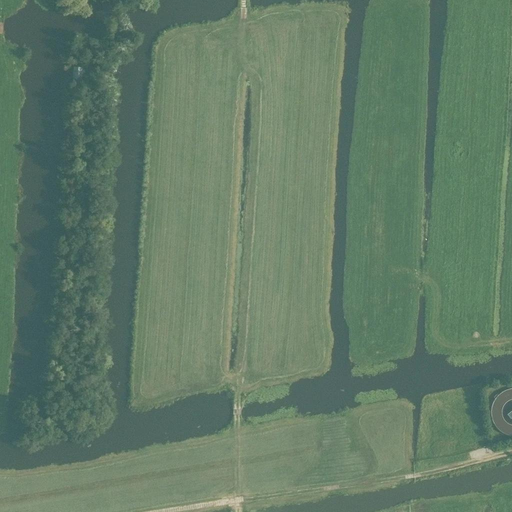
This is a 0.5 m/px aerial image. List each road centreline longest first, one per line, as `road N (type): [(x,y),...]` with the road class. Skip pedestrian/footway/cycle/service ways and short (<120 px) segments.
road 1 (track): [(243,0),(264,81),(236,417),(238,511)]
road 2 (track): [(511,453),(412,477),(173,511)]
